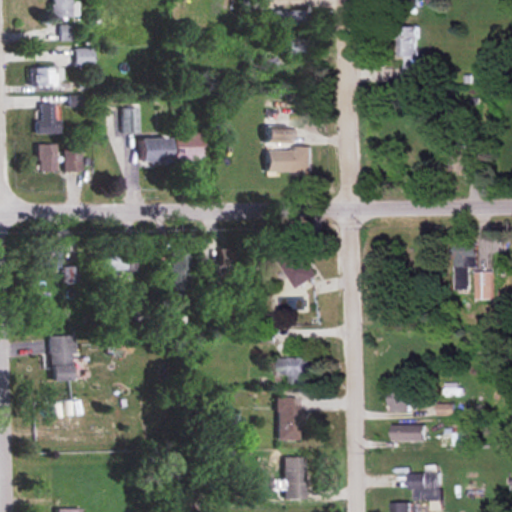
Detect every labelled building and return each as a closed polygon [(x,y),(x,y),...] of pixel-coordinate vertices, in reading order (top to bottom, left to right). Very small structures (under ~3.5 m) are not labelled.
[(49,0),(49,17),(73,17),(73,0),(49,0)] [(272,26),(305,26),(305,10),(272,10),(272,26)] [(57,26),(57,41),(73,41),(73,26),(57,26)] [(397,58),(405,58),(405,77),(421,77),(420,64),(418,64),(418,28),(396,28),(397,58)] [(286,56),(311,56),(311,40),(286,40),(286,56)] [(92,66),(92,48),(72,48),(72,66),(92,66)] [(26,86),(59,86),(59,68),(26,68),(26,86)] [(56,119),(51,119),(51,105),(34,105),(34,134),(56,134),(56,119)] [(136,108),(119,108),(119,133),(136,133),(136,108)] [(263,144),(287,144),(287,121),(263,121),(263,144)] [(171,161),(202,161),(202,133),(171,133),(171,161)] [(166,138),(135,138),(135,163),(166,163),(166,138)] [(32,171),(52,171),(52,145),(32,144),(32,171)] [(262,173),(311,173),(311,148),(262,148),(262,173)] [(78,172),(78,149),(60,149),(60,172),(78,172)] [(467,174),(467,150),(450,149),(450,174),(467,174)] [(315,278),(297,243),(275,254),(294,289),(315,278)] [(454,243),(454,290),(471,290),(471,268),(476,268),(476,243),(454,243)] [(168,248),(168,290),(186,290),(186,248),(168,248)] [(248,265),(248,249),(218,249),(218,265),(248,265)] [(57,250),(32,250),(32,270),(57,270),(57,250)] [(97,254),(97,278),(104,278),(104,270),(133,270),(133,254),(97,254)] [(76,283),(76,268),(62,268),(62,283),(76,283)] [(493,272),(475,272),(475,299),(493,299),(493,272)] [(261,344),(273,344),(273,332),(261,332),(261,344)] [(47,337),(48,382),(71,381),(70,336),(47,337)] [(290,386),(306,386),(306,359),(280,360),(280,377),(290,377),(290,386)] [(389,394),(389,412),(410,412),(410,394),(389,394)] [(84,399),(64,399),(64,442),(84,442),(84,399)] [(273,441),(297,441),(297,399),(273,399),(273,441)] [(392,442),(426,442),(426,425),(392,425),(392,442)] [(303,458),(281,458),(281,499),(303,499),(303,458)] [(409,489),(426,489),(426,474),(409,474),(409,489)]
